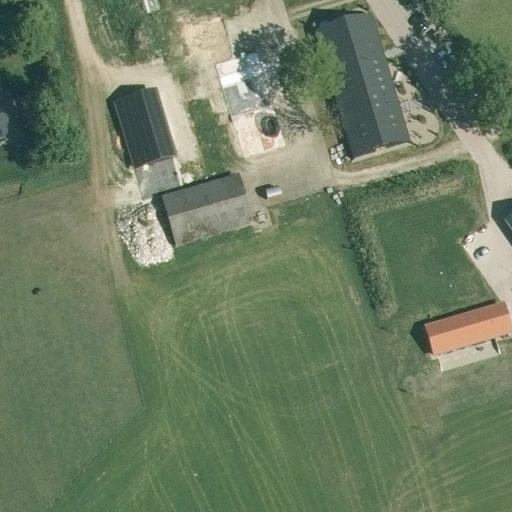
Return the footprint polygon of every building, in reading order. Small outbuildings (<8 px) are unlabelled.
[(415,137),(378,14),(326,30),(363,153),(415,137)] [(231,58),(214,63),(242,159),(285,146),(265,80),(288,73),(281,49),(258,56),(256,52),(231,58)] [(152,95),(118,105),(137,169),(171,159),(152,95)] [(8,102),(2,104),(0,96),(0,139),(17,135),(8,102)] [(391,293),(461,275),(428,153),(406,159),(414,189),(402,193),(407,213),(405,213),(416,255),(383,264),(391,293)] [(220,251),(256,240),(237,176),(161,201),(175,249),(216,237),(220,251)] [(492,309),(415,332),(423,358),(499,335),(492,309)]
